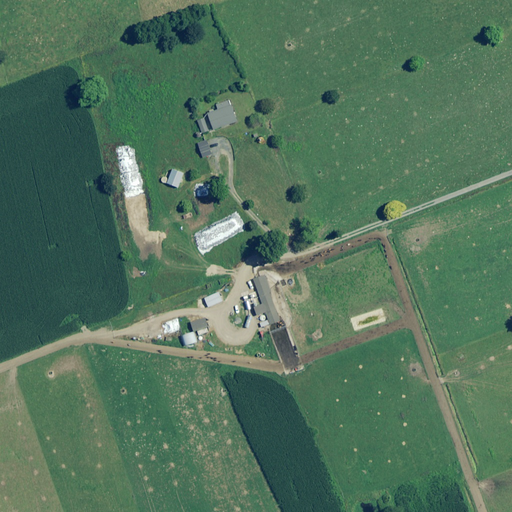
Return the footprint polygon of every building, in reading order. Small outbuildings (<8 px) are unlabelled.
[(237,122),(229,100),(217,105),(218,110),(208,114),(214,130),(237,122)] [(208,131),(204,119),(198,122),(202,134),(208,131)] [(212,155),(207,141),(198,144),(203,158),(212,155)] [(184,174),(172,169),(167,184),(179,188),(184,174)] [(266,313),(269,321),(260,324),(262,328),(270,325),(280,322),(270,293),(271,292),(265,276),(254,280),(263,305),(255,308),(257,316),(266,313)] [(222,302),(219,293),(205,299),(209,308),(222,302)] [(209,333),(205,319),(191,322),(194,331),(198,331),(199,335),(209,333)] [(197,343),(194,333),(182,337),(185,346),(197,343)]
